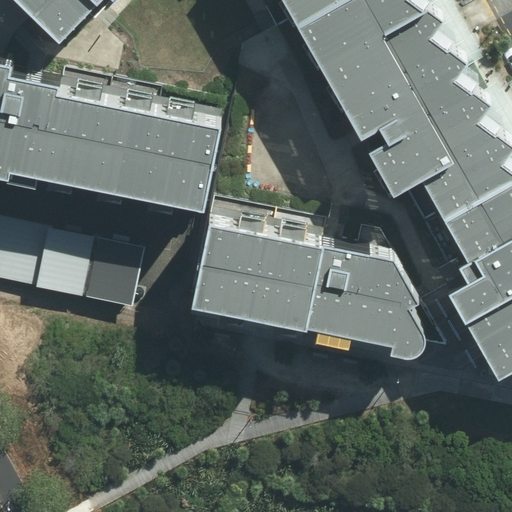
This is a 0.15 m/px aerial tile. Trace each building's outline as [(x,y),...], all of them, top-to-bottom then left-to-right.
[(0,0),(0,42),(3,44),(15,22),(34,0),(43,0),(68,24),(91,0),(0,0)] [(291,0),(386,174),(421,153),(467,239),(439,252),(493,355),(511,346),(511,128),(439,0),(291,0)] [(42,155),(204,187),(224,100),(16,58),(18,49),(3,44),(0,42),(0,157),(39,167),(42,155)] [(392,235),(209,198),(191,286),(446,337),(392,235)] [(145,240),(0,209),(0,265),(134,293),(145,240)]
